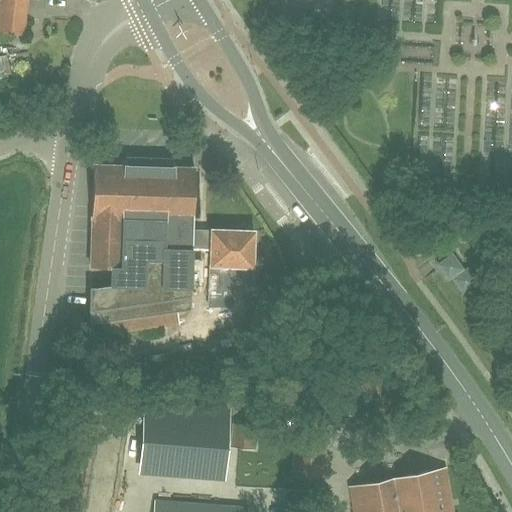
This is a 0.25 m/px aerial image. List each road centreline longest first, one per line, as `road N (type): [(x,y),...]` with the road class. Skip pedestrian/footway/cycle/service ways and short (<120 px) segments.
road 1 (secondary): [(511,468),(437,357),(272,150)]
road 2 (tertiary): [(15,511),(66,145)]
road 3 (secondary): [(148,11),(185,78),(272,150)]
road 4 (secondary): [(272,150),(245,79),(198,0)]
road 5 (tertiary): [(66,145),(92,55),(114,29),(148,11)]
